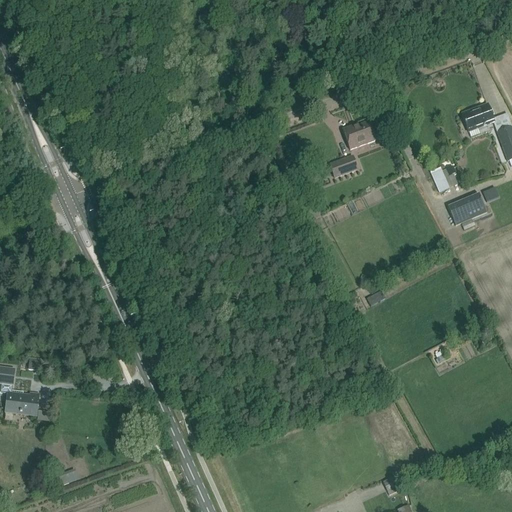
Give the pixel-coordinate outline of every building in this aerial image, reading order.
[(463,117),(465,123),(464,124),(464,125),(465,124),(468,133),(471,139),(480,135),(478,129),(494,124),(491,116),(487,106),(476,111),(477,113),(464,118),(463,117)] [(369,123),(351,130),(350,128),(342,131),(350,151),(376,141),(369,123)] [(511,128),(496,134),(507,163),(509,162),(511,168),(511,167),(511,129),(511,128)] [(352,157),(329,166),(333,175),(334,179),(357,171),(356,167),(352,157)] [(449,190),(440,168),(430,173),(439,194),(449,190)] [(479,195),(448,208),(456,226),(487,214),(479,195)] [(28,370),(40,371),(42,360),(29,358),(28,370)] [(37,415),(38,400),(39,395),(30,393),(30,396),(23,395),(23,393),(12,392),(12,387),(13,387),(15,370),(0,368),(0,385),(1,386),(0,390),(0,393),(7,394),(4,413),(5,414),(15,415),(15,412),(20,413),(20,414),(22,414),(23,413),(37,415)] [(100,373),(106,385),(113,382),(108,370),(100,373)] [(392,474),(394,478),(383,483),(389,496),(402,490),(399,484),(404,482),(399,471),(392,474)]
